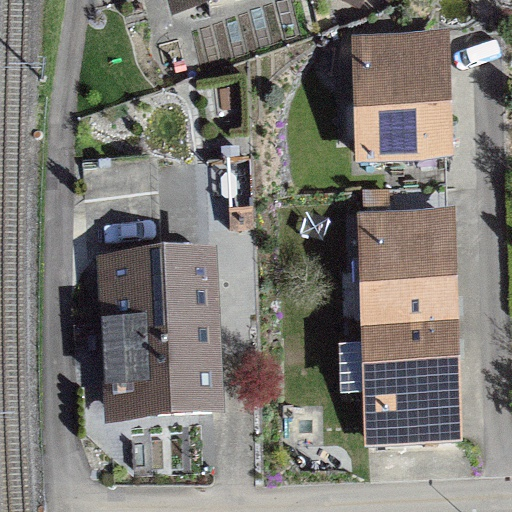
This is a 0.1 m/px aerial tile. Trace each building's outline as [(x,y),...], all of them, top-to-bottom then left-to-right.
[(360,79),(362,159),(445,157),(441,45),(397,46),(398,78),(360,79)] [(82,164),(86,261),(146,258),(142,161),(82,164)] [(368,334),(450,331),(447,220),(403,221),(404,254),(365,255),(368,334)] [(118,417),(211,413),(203,264),(102,269),(107,355),(115,354),(118,417)] [(450,331),(368,334),(370,413),(409,412),(410,444),(454,443),(450,331)]
